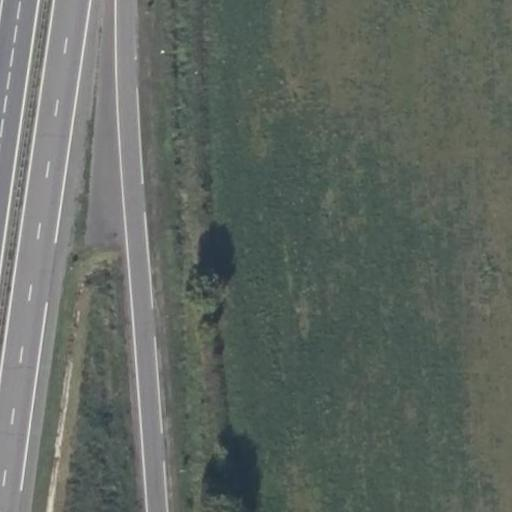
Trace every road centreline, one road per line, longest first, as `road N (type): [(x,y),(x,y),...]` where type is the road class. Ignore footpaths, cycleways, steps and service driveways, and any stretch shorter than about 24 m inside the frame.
road 1 (trunk): [(0,511),(72,0)]
road 2 (trunk): [(157,511),(125,0)]
road 3 (trunk): [(20,0),(0,144)]
